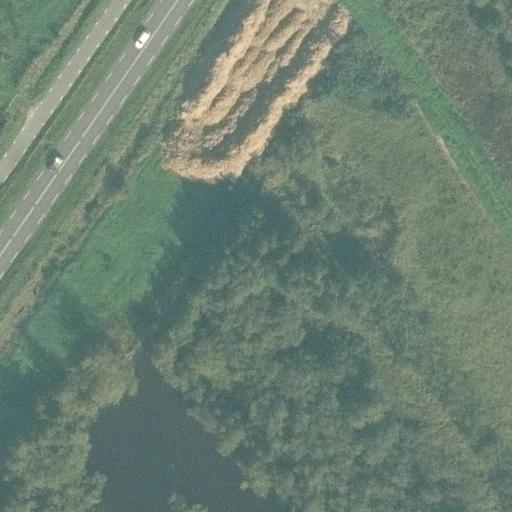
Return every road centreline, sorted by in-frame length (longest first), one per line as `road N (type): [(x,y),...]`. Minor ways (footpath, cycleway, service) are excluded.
road 1 (primary): [(0,254),(176,0)]
road 2 (unclassified): [(0,174),(120,0)]
